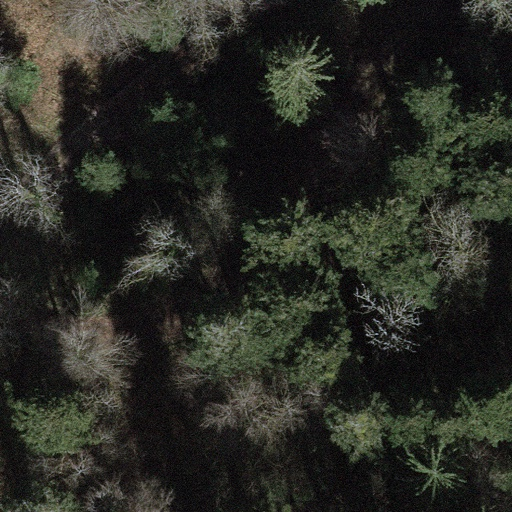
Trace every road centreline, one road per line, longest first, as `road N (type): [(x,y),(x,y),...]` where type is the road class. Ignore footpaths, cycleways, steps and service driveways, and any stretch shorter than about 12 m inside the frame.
road 1 (track): [(422,0),(353,71),(302,185),(258,250),(197,306),(115,335),(6,323),(0,315)]
road 2 (track): [(275,0),(224,17),(98,110),(0,219)]
